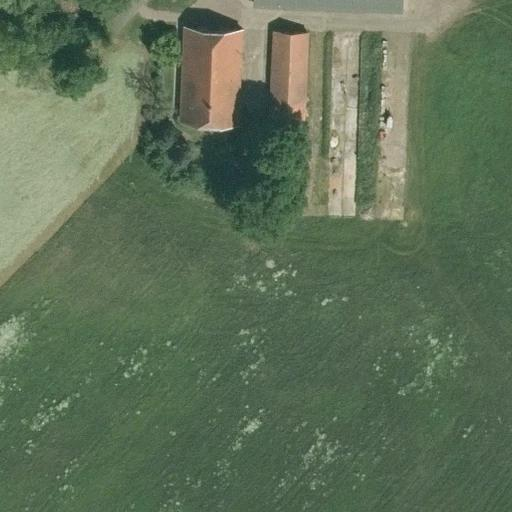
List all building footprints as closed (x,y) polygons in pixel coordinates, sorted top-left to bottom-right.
[(402,0),(254,0),(255,5),(402,11),(402,0)] [(238,122),(242,28),(184,26),(180,119),(238,122)] [(304,122),(307,31),(273,30),(270,120),(304,122)] [(385,101),(411,102),(412,54),(386,54),(385,101)] [(338,183),(338,195),(360,195),(361,152),(335,151),(334,173),(347,173),(347,183),(338,183)] [(394,160),(381,160),(380,208),(408,209),(409,151),(394,151),(394,160)]
